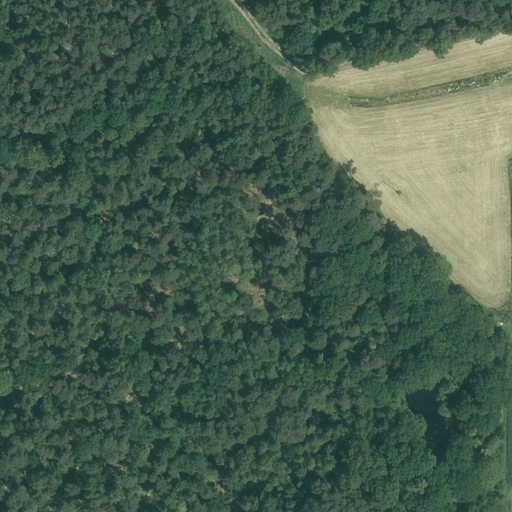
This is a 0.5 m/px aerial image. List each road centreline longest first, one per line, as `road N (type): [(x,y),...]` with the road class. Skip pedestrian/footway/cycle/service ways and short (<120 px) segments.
road 1 (track): [(511,24),(0,160)]
road 2 (track): [(221,511),(127,128)]
